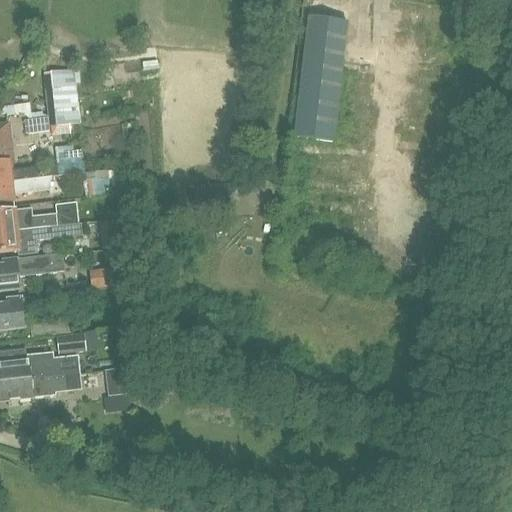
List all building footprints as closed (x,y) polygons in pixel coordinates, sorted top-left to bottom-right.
[(296,138),(336,143),(351,23),(311,18),(296,138)] [(80,126),(76,84),(79,84),(78,75),(74,75),(74,72),(51,74),(51,86),(45,88),(49,129),(80,126)] [(0,184),(34,180),(33,173),(26,174),(26,170),(13,171),(7,126),(0,127),(0,184)] [(83,150),(58,155),(62,180),(88,176),(83,150)] [(0,204),(14,203),(13,194),(49,190),(48,178),(34,180),(0,184),(0,204)] [(111,197),(109,178),(86,181),(88,200),(111,197)] [(234,208),(233,185),(192,188),(194,211),(234,208)] [(32,210),(15,212),(0,213),(0,234),(59,228),(57,215),(33,218),(32,210)] [(120,249),(117,223),(99,224),(102,250),(120,249)] [(36,242),(69,238),(68,227),(59,228),(0,234),(0,254),(18,253),(19,257),(37,255),(36,242)] [(0,293),(21,291),(19,278),(65,273),(63,256),(2,263),(3,267),(0,267),(0,293)] [(275,267),(273,277),(297,281),(299,271),(275,267)] [(116,287),(115,271),(106,271),(107,288),(116,287)] [(332,288),(367,294),(369,281),(334,275),(332,288)] [(0,306),(0,332),(25,330),(23,310),(39,308),(38,298),(7,302),(7,305),(0,306)] [(280,330),(280,321),(261,320),(261,330),(280,330)] [(48,325),(30,327),(31,338),(72,334),(70,321),(48,323),(48,325)] [(83,336),(57,339),(59,356),(86,353),(83,336)] [(0,383),(79,375),(77,358),(53,360),(52,355),(26,357),(26,363),(6,365),(6,370),(0,370),(0,383)] [(108,398),(128,395),(124,371),(104,374),(108,398)] [(54,395),(54,393),(81,390),(79,375),(0,383),(0,397),(9,396),(10,402),(33,399),(33,397),(54,395)] [(147,477),(145,467),(144,467),(130,469),(132,479),(143,477),(147,477)]
